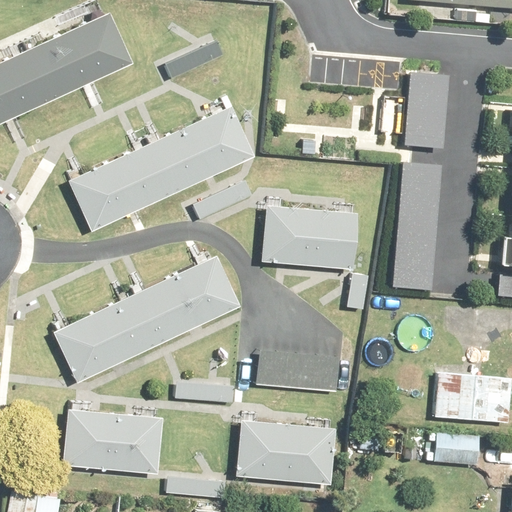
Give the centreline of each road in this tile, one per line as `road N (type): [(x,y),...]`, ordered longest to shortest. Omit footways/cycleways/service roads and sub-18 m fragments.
road 1 (residential): [(466,47),(447,284)]
road 2 (residential): [(309,0),(323,31),(466,47)]
